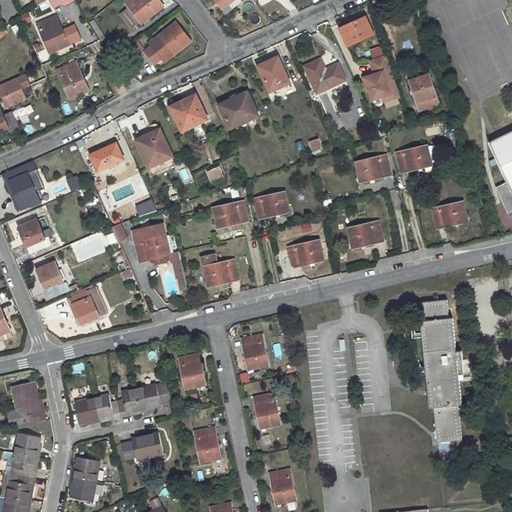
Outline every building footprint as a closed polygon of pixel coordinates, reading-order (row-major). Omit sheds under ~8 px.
[(48,0),(55,11),(74,0),(73,0),(48,0)] [(158,0),(122,0),(139,21),(146,15),(148,19),(163,6),(158,0)] [(215,0),(223,9),(227,5),(233,0),(215,0)] [(240,0),(233,0),(227,5),(231,10),(242,2),(240,0)] [(18,14),(12,2),(0,8),(6,20),(18,14)] [(25,25),(31,22),(27,13),(21,16),(25,25)] [(54,16),(38,24),(50,53),(69,45),(59,23),(58,24),(54,16)] [(365,18),(340,29),(349,47),(373,36),(365,18)] [(90,23),(98,37),(102,34),(94,21),(90,23)] [(176,23),(161,35),(151,43),(163,60),(173,51),(175,54),(190,41),(176,23)] [(121,35),(106,47),(113,59),(129,47),(130,46),(121,35)] [(129,47),(120,55),(127,64),(136,56),(129,47)] [(173,51),(163,60),(165,62),(175,54),(173,51)] [(399,91),(386,54),(370,60),(374,74),(363,78),(368,92),(370,91),(373,100),(399,91)] [(268,66),(262,69),(265,76),(262,76),(269,93),(290,84),(278,57),(267,63),(268,66)] [(320,60),(305,67),(317,93),(345,81),(338,65),(330,69),(331,72),(327,74),(320,60)] [(74,62),(58,70),(70,99),(89,91),(79,69),(78,69),(74,62)] [(265,76),(262,69),(268,66),(267,63),(258,67),(262,76),(265,76)] [(428,75),(410,81),(417,104),(418,103),(421,111),(439,105),(428,75)] [(0,86),(0,90),(7,107),(25,99),(20,89),(25,87),(23,83),(19,85),(16,79),(0,86)] [(208,99),(202,87),(197,89),(203,101),(208,99)] [(383,102),(400,96),(399,91),(382,97),(383,102)] [(247,92),(219,105),(230,129),(234,127),(251,119),(258,116),(247,92)] [(196,95),(171,107),(183,132),(208,120),(196,95)] [(204,104),(207,116),(213,115),(210,103),(204,104)] [(0,131),(8,128),(11,134),(20,130),(12,113),(4,117),(0,109),(0,108),(0,131)] [(27,114),(18,115),(19,123),(28,122),(27,114)] [(251,119),(234,127),(236,132),(253,124),(251,119)] [(159,125),(150,129),(152,133),(136,141),(148,168),(173,157),(159,125)] [(511,132),(489,143),(508,182),(496,188),(508,214),(511,211),(511,132)] [(307,143),(312,154),(321,150),(317,139),(307,143)] [(297,154),(304,153),(303,141),(296,142),(297,154)] [(117,143),(91,155),(98,171),(124,159),(117,143)] [(427,146),(397,154),(401,171),(409,169),(409,171),(432,165),(427,146)] [(386,156),(355,163),(360,182),(383,177),(382,176),(391,173),(386,156)] [(219,166),(208,172),(209,174),(220,169),(219,166)] [(39,201),(36,192),(44,189),(36,169),(31,171),(28,167),(19,171),(21,176),(10,181),(21,209),(39,201)] [(220,169),(209,174),(212,181),(223,175),(220,169)] [(66,180),(72,193),(82,189),(77,176),(66,180)] [(285,192),(255,199),(258,217),(266,216),(266,217),(289,211),(285,192)] [(98,201),(93,203),(98,212),(103,210),(98,201)] [(463,201),(432,209),(437,228),(444,226),(445,227),(468,221),(463,201)] [(244,202),(213,209),(217,228),(240,223),(240,222),(248,220),(244,202)] [(93,203),(88,206),(92,215),(98,212),(93,203)] [(138,208),(140,214),(151,210),(149,204),(138,208)] [(365,217),(374,216),(372,205),(363,206),(365,217)] [(36,220),(18,228),(30,254),(50,245),(47,238),(52,236),(48,229),(41,232),(36,220)] [(378,222),(348,229),(353,248),(376,243),(375,242),(383,240),(378,222)] [(170,254),(162,223),(132,231),(139,260),(147,259),(147,260),(154,258),(163,256),(170,254)] [(112,227),(119,242),(126,239),(120,224),(112,227)] [(319,241),(288,248),(292,266),(300,264),(301,265),(324,260),(319,241)] [(179,252),(170,254),(172,261),(174,261),(181,259),(179,252)] [(231,281),(238,279),(234,260),(217,264),(215,255),(201,258),(208,287),(231,281)] [(154,258),(156,264),(165,261),(163,256),(154,258)] [(121,258),(116,260),(121,273),(125,281),(129,278),(126,270),(127,270),(121,258)] [(174,261),(177,277),(179,276),(185,275),(181,259),(174,261)] [(54,262),(37,270),(49,299),(67,291),(54,262)] [(179,276),(182,289),(187,288),(185,275),(179,276)] [(94,288),(87,290),(99,315),(105,312),(94,288)] [(87,290),(70,298),(81,324),(99,315),(87,290)] [(459,375),(457,361),(461,361),(462,361),(461,351),(456,352),(453,319),(449,319),(447,301),(423,303),(425,321),(421,322),(430,409),(434,408),(437,434),(438,443),(462,441),(458,406),(462,405),(459,375)] [(0,340),(12,336),(0,308),(0,340)] [(262,335),(243,339),(245,347),(243,347),(248,370),(268,366),(262,335)] [(198,354),(180,358),(186,390),(206,385),(201,362),(200,363),(198,354)] [(73,372),(85,371),(84,364),(72,365),(73,372)] [(241,383),(249,382),(248,373),(240,374),(241,383)] [(35,383),(13,387),(22,425),(46,420),(44,412),(41,413),(39,400),(35,383)] [(149,412),(148,409),(154,408),(162,406),(161,404),(172,402),(168,384),(157,387),(157,384),(137,389),(142,411),(142,413),(149,412)] [(137,389),(122,392),(124,400),(118,401),(121,418),(128,416),(128,413),(142,411),(137,389)] [(109,394),(95,398),(100,420),(113,417),(114,419),(121,418),(118,401),(111,403),(109,394)] [(257,406),(256,406),(261,429),(280,425),(274,394),(256,398),(257,406)] [(95,398),(75,402),(80,424),(87,423),(92,421),(93,424),(100,422),(100,420),(95,398)] [(213,428),(195,432),(202,463),(221,459),(217,435),(215,436),(213,428)] [(133,442),(122,444),(126,460),(136,458),(137,461),(164,455),(159,432),(133,439),(133,442)] [(41,452),(38,452),(39,445),(41,438),(19,433),(15,454),(37,458),(40,459),(41,452)] [(38,472),(34,472),(37,458),(15,454),(11,475),(36,480),(38,472)] [(74,471),(73,478),(97,482),(101,462),(79,458),(78,465),(77,471),(74,471)] [(290,470),(271,473),(273,481),(272,481),(277,505),(297,500),(290,470)] [(11,475),(7,495),(29,500),(32,486),(35,487),(36,480),(11,475)] [(73,478),(72,485),(74,485),(73,491),(72,498),(94,502),(97,482),(73,478)] [(7,495),(3,511),(27,511),(28,507),(31,508),(32,500),(29,500),(7,495)] [(159,497),(150,501),(153,509),(162,505),(159,497)]
